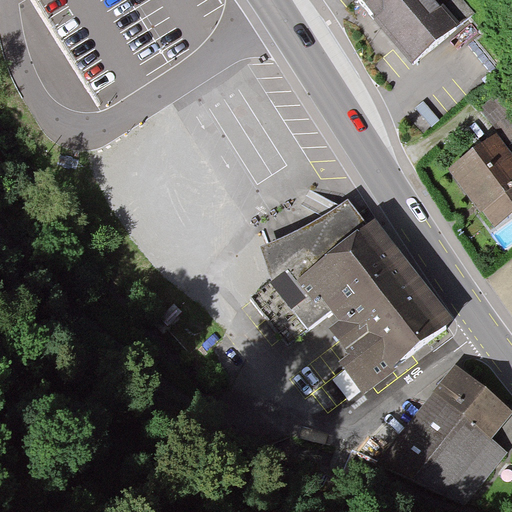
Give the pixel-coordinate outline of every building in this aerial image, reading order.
[(356,0),(411,66),(458,29),(434,0),(356,0)] [(511,103),(502,91),(480,109),(498,137),(506,147),(511,141),(511,103)] [(498,137),(450,171),(479,212),(481,215),(484,212),(496,229),(511,217),(511,156),(506,147),(498,137)] [(297,285),(368,228),(349,203),(330,215),(322,220),(305,231),(287,239),(272,246),(262,249),(274,288),(287,280),(293,290),(297,285)] [(368,228),(297,285),(313,305),(320,299),(339,323),(329,332),(349,358),(339,366),(364,397),(455,324),(374,223),(368,228)] [(511,414),(472,381),(455,368),(386,453),(458,511),(461,511),(508,454),(492,440),(511,415),(511,414)]
